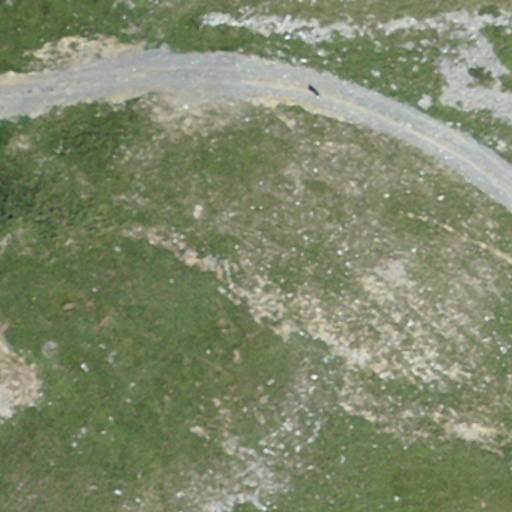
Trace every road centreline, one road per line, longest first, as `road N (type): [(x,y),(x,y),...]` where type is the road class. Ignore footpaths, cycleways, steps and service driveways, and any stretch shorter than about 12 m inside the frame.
road 1 (track): [(146,70),(301,83),(426,131),(511,187)]
road 2 (track): [(0,93),(146,70)]
